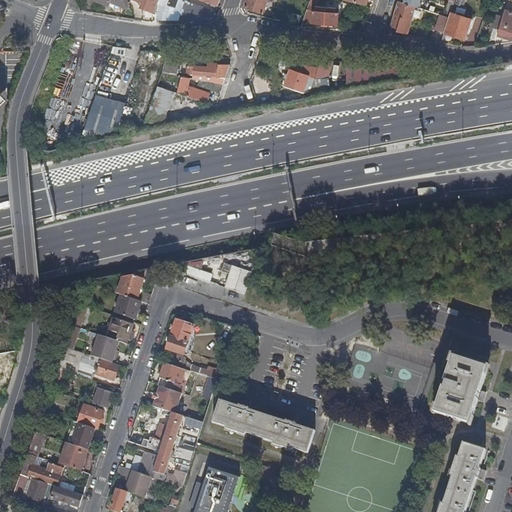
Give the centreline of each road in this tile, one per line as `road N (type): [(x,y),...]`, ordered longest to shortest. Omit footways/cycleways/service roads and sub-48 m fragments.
road 1 (residential): [(91,511),(167,292),(309,338),(411,308),(511,338)]
road 2 (motorway): [(511,102),(61,193)]
road 3 (motorway): [(0,263),(288,195)]
road 4 (motorway): [(288,195),(371,171),(511,147)]
road 5 (motorway): [(288,195),(309,204),(511,178)]
road 6 (residential): [(52,20),(138,31),(228,26)]
road 7 (residential): [(0,454),(28,368),(31,288)]
road 8 (residential): [(18,170),(16,119),(52,20)]
road 9 (residential): [(511,50),(463,55),(369,43)]
road 10 (residential): [(369,43),(247,30)]
